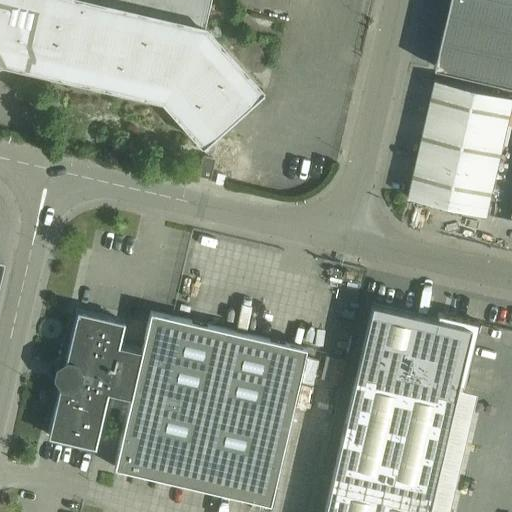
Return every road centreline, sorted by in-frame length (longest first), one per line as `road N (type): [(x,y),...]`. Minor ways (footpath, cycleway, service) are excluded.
road 1 (unclassified): [(344,239),(50,170)]
road 2 (unclassified): [(344,239),(400,0)]
road 3 (unclassified): [(0,387),(50,170)]
road 4 (unclassified): [(511,278),(344,239)]
